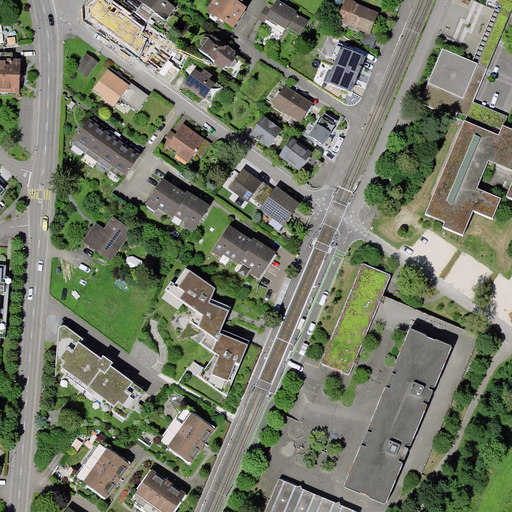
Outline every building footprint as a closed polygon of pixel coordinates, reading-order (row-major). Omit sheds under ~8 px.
[(165,19),(174,7),(164,0),(136,0),(141,3),(137,8),(149,16),(153,11),(165,19)] [(214,16),(231,28),(244,9),(238,5),(242,0),(214,0),(210,7),(217,12),(214,16)] [(264,8),(258,19),(275,29),(278,24),(286,29),(288,26),(300,34),(309,20),(276,0),(269,11),(264,8)] [(370,34),(379,13),(350,0),(345,0),(339,13),(348,17),(345,23),(370,34)] [(112,3),(99,20),(117,34),(119,33),(123,36),(128,29),(122,25),(129,15),(142,25),(149,16),(137,8),(134,12),(125,5),(121,10),(112,3)] [(202,41),(198,42),(199,49),(234,75),(242,64),(223,49),(224,47),(210,36),(203,36),(202,41)] [(455,117),(478,63),(443,48),(420,102),(455,117)] [(364,59),(342,50),(339,58),(337,57),(333,65),(357,75),(364,59)] [(0,92),(17,93),(18,61),(11,60),(11,53),(0,52),(0,92)] [(86,77),(97,62),(85,54),(74,69),(86,77)] [(357,75),(333,65),(330,74),(327,73),(324,81),(350,92),(357,75)] [(195,68),(183,85),(210,104),(222,88),(209,78),(211,76),(202,70),(200,72),(195,68)] [(107,69),(91,89),(102,98),(105,95),(115,102),(128,85),(107,69)] [(301,122),(312,104),(284,85),(272,103),(301,122)] [(87,119),(73,139),(124,177),(138,156),(139,152),(134,148),(131,150),(119,142),(120,138),(111,131),(107,133),(95,125),(96,120),(92,117),(87,119)] [(284,133),(266,120),(262,125),(261,124),(257,129),(259,131),(255,136),(272,149),(284,133)] [(511,130),(502,126),(498,136),(464,122),(425,214),(445,223),(443,227),(462,236),(473,211),(492,219),(500,200),(476,190),(488,162),(511,171),(511,183),(506,198),(511,200),(511,130)] [(181,125),(166,145),(176,152),(177,150),(190,159),(203,140),(181,125)] [(317,157),(298,143),(295,148),(293,147),(289,154),(290,155),(286,160),(305,174),(317,157)] [(251,199),(263,182),(256,177),(254,179),(242,170),(229,188),(243,198),(245,195),(251,199)] [(209,206),(187,192),(184,195),(162,181),(145,206),(154,211),(156,208),(171,218),(173,216),(185,224),(183,227),(191,233),(209,206)] [(280,230),(300,203),(277,186),(260,208),(274,218),(271,223),(280,230)] [(117,250),(132,230),(113,216),(99,234),(91,228),(83,240),(105,256),(112,246),(117,250)] [(276,253),(252,238),(250,241),(228,227),(210,253),(220,259),(222,256),(237,266),(239,264),(250,271),(247,275),(257,281),(276,253)] [(348,377),(390,277),(361,265),(319,365),(348,377)] [(212,290),(185,271),(173,286),(170,284),(166,290),(197,311),(191,321),(217,341),(212,351),(219,356),(212,374),(226,380),(233,362),(237,364),(245,343),(217,332),(225,313),(206,304),(212,290)] [(286,277),(271,313),(276,315),(291,279),(286,277)] [(383,505),(448,349),(406,331),(340,487),(383,505)] [(98,361),(76,345),(71,353),(66,349),(59,359),(64,362),(60,368),(66,372),(63,375),(123,418),(141,393),(106,368),(108,364),(100,358),(98,361)] [(165,447),(189,464),(213,430),(190,413),(192,409),(181,401),(176,409),(180,412),(163,436),(159,434),(152,444),(162,451),(165,447)] [(82,484),(106,501),(131,466),(107,449),(110,445),(97,436),(91,445),(95,448),(79,471),(75,469),(67,480),(79,488),(82,484)] [(173,511),(184,497),(151,473),(134,497),(129,494),(122,504),(131,510),(133,506),(141,511),(173,511)] [(355,511),(280,479),(265,511),(355,511)]
